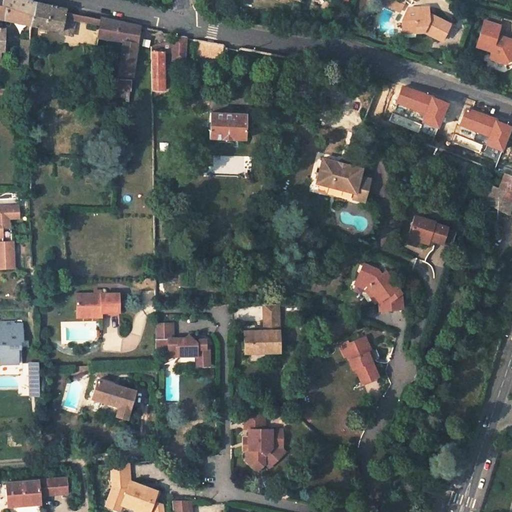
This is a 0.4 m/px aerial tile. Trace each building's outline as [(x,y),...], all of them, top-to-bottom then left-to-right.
[(4,0),(5,19),(29,23),(35,0),(32,0),(4,0)] [(55,5),(38,1),(35,0),(29,23),(59,29),(60,26),(67,28),(70,17),(74,18),(75,13),(64,11),(65,8),(55,5)] [(427,18),(423,17),(424,9),(408,10),(400,22),(400,30),(414,29),(414,33),(423,33),(439,42),(448,25),(429,15),(427,18)] [(74,18),(99,23),(100,18),(88,16),(75,13),(74,18)] [(101,16),(100,18),(99,23),(98,33),(122,38),(117,70),(132,73),(140,25),(129,23),(101,16)] [(511,39),(496,35),(499,25),(483,21),(476,47),(489,51),(488,54),(496,56),(496,59),(505,62),(506,59),(511,56),(511,39)] [(163,91),(163,53),(184,53),(184,37),(150,46),(151,90),(163,91)] [(208,41),(197,39),(196,55),(207,56),(208,41)] [(221,44),(208,41),(207,56),(221,57),(221,44)] [(129,101),(130,90),(131,78),(116,76),(115,99),(129,101)] [(210,112),(209,136),(244,138),(246,113),(210,112)] [(363,200),(368,178),(358,175),(360,167),(344,164),(336,162),(321,158),(315,183),(353,192),(351,198),(363,200)] [(511,175),(502,171),(496,186),(491,184),(483,201),(487,202),(485,207),(499,215),(501,210),(506,212),(511,196),(511,175)] [(491,184),(486,182),(479,199),(483,201),(491,184)] [(20,217),(19,206),(0,206),(0,267),(14,267),(13,241),(3,241),(2,227),(9,226),(9,218),(20,217)] [(450,244),(454,229),(447,227),(447,225),(434,221),(434,220),(415,214),(408,236),(410,236),(420,240),(427,242),(429,238),(429,236),(435,238),(435,240),(442,243),(442,242),(450,244)] [(420,240),(410,236),(408,242),(418,246),(420,240)] [(377,268),(362,262),(355,279),(365,283),(363,287),(370,294),(372,295),(374,293),(379,297),(376,300),(380,310),(403,308),(401,286),(385,270),(381,274),(377,268)] [(381,265),(377,268),(381,274),(385,270),(381,265)] [(355,279),(353,283),(363,287),(365,283),(355,279)] [(100,294),(93,294),(76,294),(76,312),(99,313),(117,313),(117,294),(100,294)] [(277,303),(262,304),(263,325),(268,325),(268,330),(264,330),(243,331),(244,353),(279,351),(277,303)] [(13,330),(13,322),(13,319),(0,319),(0,336),(6,336),(6,331),(13,330)] [(172,321),(155,322),(155,340),(158,340),(158,350),(168,350),(168,357),(196,356),(197,366),(209,366),(208,348),(206,348),(205,340),(199,340),(195,342),(187,334),(184,336),(172,337),(172,321)] [(21,322),(13,322),(13,330),(6,331),(6,336),(0,336),(0,363),(17,362),(16,348),(19,348),(19,340),(22,340),(21,322)] [(371,350),(365,336),(349,342),(351,353),(347,354),(353,367),(356,366),(362,382),(377,375),(370,358),(368,352),(371,350)] [(92,399),(118,407),(116,415),(127,418),(135,390),(98,379),(92,399)] [(265,415),(245,414),(244,431),(248,431),(248,451),(246,453),(246,461),(257,472),(263,465),(264,455),(271,448),(282,448),(283,430),(265,430),(265,415)] [(130,464),(117,465),(118,487),(111,506),(124,511),(127,505),(143,511),(164,511),(163,505),(157,503),(160,493),(132,482),(130,464)] [(47,496),(69,494),(69,490),(68,478),(8,483),(10,505),(43,503),(42,492),(47,491),(47,496)]
